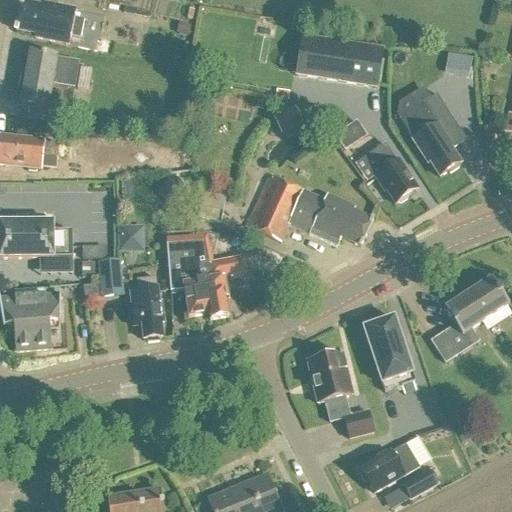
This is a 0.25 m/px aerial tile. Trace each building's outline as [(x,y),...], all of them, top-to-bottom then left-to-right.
[(76,19),(77,13),(40,5),(40,8),(21,4),(15,33),(34,38),(34,41),(67,48),(74,19),(76,19)] [(188,39),(190,29),(179,26),(176,37),(188,39)] [(377,92),(383,52),(302,39),(296,79),(377,92)] [(511,51),(510,63),(511,63),(511,109),(510,117),(507,116),(503,134),(511,136),(511,51)] [(71,109),(79,64),(30,55),(30,57),(23,56),(18,88),(24,90),(21,106),(47,110),(48,105),(71,109)] [(77,93),(88,94),(91,72),(81,70),(77,93)] [(449,119),(436,98),(431,101),(424,90),(398,106),(397,117),(427,166),(429,164),(439,180),(448,175),(449,177),(458,171),(457,169),(460,167),(450,152),(452,150),(437,127),(449,119)] [(302,126),(295,110),(280,118),(287,133),(302,126)] [(349,148),(369,138),(362,124),(342,134),(349,148)] [(57,158),(58,146),(44,145),(44,143),(0,139),(0,167),(27,169),(27,174),(36,175),(38,170),(42,170),(43,157),(57,158)] [(189,173),(188,149),(135,148),(136,177),(189,173)] [(395,207),(417,193),(398,165),(396,166),(384,148),(370,158),(381,175),(374,180),(384,194),(385,193),(395,207)] [(170,210),(187,193),(173,179),(156,195),(170,210)] [(360,249),(373,223),(353,214),(355,211),(328,198),(325,205),(281,185),(268,182),(246,230),(280,246),(289,227),(337,249),(342,241),(360,249)] [(221,227),(226,199),(202,196),(198,219),(221,227)] [(0,262),(72,262),(72,234),(53,235),(53,226),(44,227),(44,220),(28,220),(28,227),(0,226),(0,262)] [(146,254),(145,228),(119,230),(120,255),(146,254)] [(219,238),(197,232),(195,238),(165,243),(166,249),(168,268),(171,294),(183,292),(188,320),(208,317),(209,323),(229,320),(225,301),(229,301),(225,279),(247,275),(244,260),(209,265),(206,250),(215,252),(219,238)] [(97,266),(101,299),(123,297),(119,264),(97,266)] [(138,294),(130,294),(133,330),(142,329),(144,343),(163,340),(161,327),(164,327),(161,306),(159,306),(157,292),(156,281),(137,283),(138,294)] [(472,333),(509,309),(492,282),(444,313),(455,329),(431,344),(445,367),(479,345),(472,333)] [(99,289),(84,290),(85,303),(100,301),(99,289)] [(61,326),(61,296),(0,300),(0,308),(4,330),(14,329),(16,355),(52,352),(50,327),(61,326)] [(385,396),(415,385),(405,355),(407,355),(404,343),(401,344),(394,322),(391,323),(388,321),(381,324),(380,327),(363,332),(385,396)] [(350,420),(345,401),(351,400),(341,357),(308,365),(318,408),(325,406),(329,426),(344,422),(349,443),(374,436),(368,415),(350,420)] [(404,479),(404,480),(419,472),(407,451),(392,460),(389,455),(360,472),(374,497),(404,479)] [(402,490),(410,505),(440,488),(431,474),(402,490)] [(237,511),(275,496),(268,478),(229,493),(237,511)] [(163,511),(161,493),(107,501),(108,511),(163,511)] [(229,493),(207,502),(211,511),(236,511),(237,511),(229,493)] [(281,511),(275,496),(237,511),(236,511),(281,511)]
